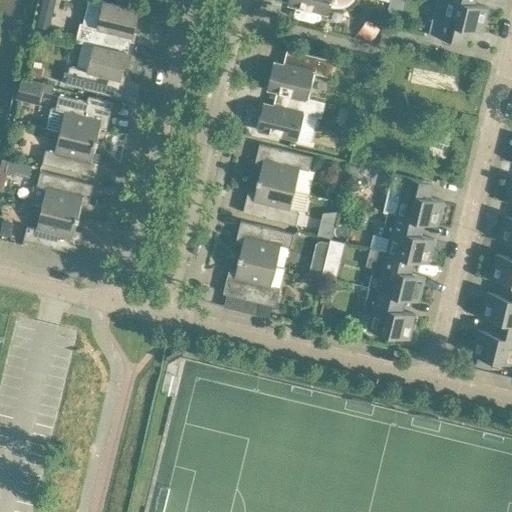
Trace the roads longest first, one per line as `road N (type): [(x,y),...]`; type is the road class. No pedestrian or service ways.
road 1 (residential): [(436,385),(511,56)]
road 2 (residential): [(169,320),(248,0)]
road 3 (residential): [(190,0),(108,305)]
road 4 (residential): [(436,385),(169,320)]
